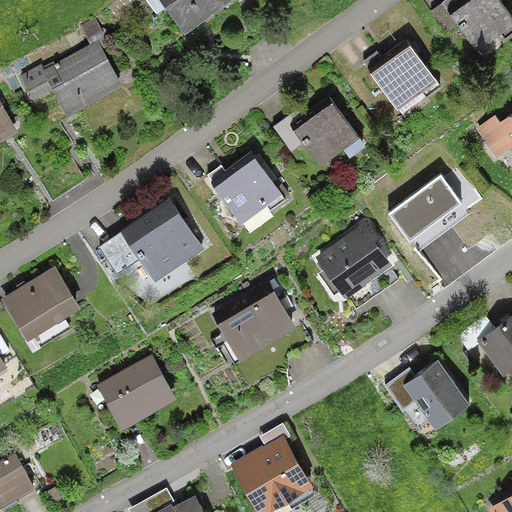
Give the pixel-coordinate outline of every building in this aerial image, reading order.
[(167,0),(195,38),(244,4),(240,0),(167,0)] [(451,4),(436,14),(456,41),(468,33),(487,60),(511,43),(511,16),(500,0),(483,0),(460,17),(451,4)] [(88,27),(101,50),(50,80),(45,72),(28,82),(43,108),(54,102),(71,131),(132,95),(101,43),(107,40),(97,22),(88,27)] [(420,47),(380,78),(411,119),(451,88),(420,47)] [(0,154),(28,139),(0,87),(0,154)] [(291,123),(278,132),(299,161),(309,154),(325,176),(369,144),(342,108),(302,137),(291,123)] [(495,118),(480,129),(498,155),(511,145),(511,114),(499,124),(495,118)] [(251,153),(210,190),(250,234),(291,197),(251,153)] [(459,203),(440,178),(391,214),(410,239),(459,203)] [(172,203),(105,252),(124,277),(144,262),(161,286),(208,252),(172,203)] [(361,228),(317,261),(356,313),(400,280),(361,228)] [(59,273),(6,303),(35,354),(73,333),(68,324),(83,316),(59,273)] [(226,330),(248,367),(303,334),(280,297),(226,330)] [(484,344),(509,380),(511,378),(511,322),(490,337),(481,323),(462,335),(473,352),(484,344)] [(0,382),(16,373),(0,347),(0,382)] [(108,387),(103,389),(125,432),(176,405),(154,363),(108,387)] [(412,373),(389,392),(410,419),(423,409),(442,433),(473,409),(439,367),(419,382),(412,373)] [(234,464),(261,511),(275,511),(312,491),(288,447),(296,442),(286,423),(260,438),(265,447),(234,464)] [(17,452),(0,461),(0,511),(3,511),(40,491),(17,452)] [(170,511),(208,511),(200,497),(170,511)] [(511,511),(511,502),(496,511),(511,511)]
